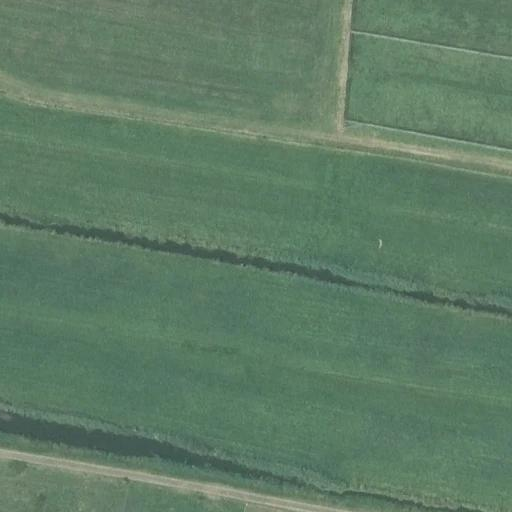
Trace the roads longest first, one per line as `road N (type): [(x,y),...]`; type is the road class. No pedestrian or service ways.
road 1 (track): [(511,173),(84,107),(26,94),(0,78)]
road 2 (track): [(343,511),(0,454)]
